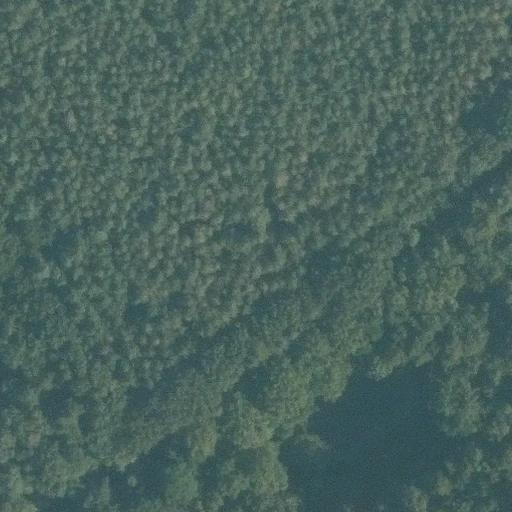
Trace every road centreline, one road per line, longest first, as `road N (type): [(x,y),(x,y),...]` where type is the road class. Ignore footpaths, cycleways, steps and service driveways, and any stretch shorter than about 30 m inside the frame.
road 1 (track): [(36,511),(511,140)]
road 2 (unknown): [(238,511),(159,416)]
